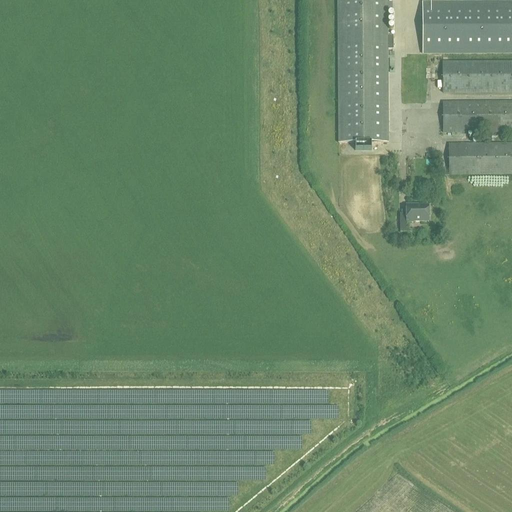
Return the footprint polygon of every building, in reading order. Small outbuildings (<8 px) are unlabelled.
[(387,36),(386,0),(337,0),(338,141),(387,140),(387,50),(393,50),(393,36),(387,36)] [(433,54),(511,53),(511,3),(423,4),(423,54),(428,54),(433,54)] [(511,61),(442,62),(443,94),(511,93),(511,61)] [(511,102),(442,102),(443,134),(511,133),(511,102)] [(511,143),(449,144),(449,176),(511,175),(511,143)] [(400,214),(400,233),(406,233),(406,222),(428,222),(429,206),(406,206),(406,214),(400,214)]
